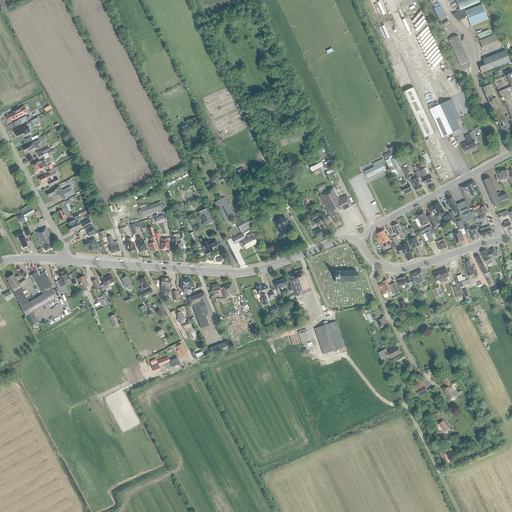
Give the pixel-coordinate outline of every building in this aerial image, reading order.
[(481,2),(480,0),(458,0),(457,1),(460,8),(461,10),(481,2)] [(466,11),(465,9),(461,10),(458,12),(453,14),(460,20),(468,17),(472,26),(488,19),(482,4),(466,11)] [(420,12),(418,15),(415,13),(408,20),(413,25),(423,15),(420,12)] [(388,36),(393,34),(387,21),(377,26),(382,35),(386,32),(388,36)] [(479,39),(490,35),(488,29),(477,33),(479,39)] [(479,41),(483,50),(501,42),(497,34),(479,41)] [(449,41),(460,65),(469,61),(458,37),(449,41)] [(484,59),(486,65),(481,67),(483,73),(487,72),(511,62),(506,50),(484,59)] [(500,68),(494,70),(497,77),(503,75),(500,68)] [(511,118),(511,120),(511,122),(511,72),(494,81),(503,101),(505,101),(506,103),(504,104),(505,108),(507,107),(511,117),(511,118)] [(483,88),(493,110),(488,112),(493,122),(498,120),(504,134),(511,131),(491,84),(483,88)] [(404,92),(424,138),(434,133),(414,88),(404,92)] [(456,120),(460,119),(451,100),(430,109),(442,137),(460,129),(456,120)] [(13,113),(6,117),(7,118),(6,118),(7,120),(8,120),(8,121),(9,121),(9,122),(12,120),(13,120),(16,119),(27,113),(24,107),(12,112),(13,113)] [(20,125),(28,120),(27,118),(26,116),(18,120),(20,125)] [(32,126),(39,122),(37,118),(30,122),(32,126)] [(26,125),(14,131),(17,137),(23,133),(24,135),(30,132),(26,125)] [(469,133),(470,134),(465,136),(467,142),(461,145),(464,152),(470,149),(470,150),(477,147),(474,139),(476,138),(473,131),(469,133)] [(22,148),(24,152),(28,150),(29,152),(39,147),(37,144),(40,143),(38,140),(32,143),(29,145),(22,148)] [(390,152),(383,155),(385,160),(389,158),(398,154),(395,147),(389,149),(390,152)] [(43,155),(45,159),(40,161),(39,160),(36,161),(37,162),(31,165),(35,173),(40,170),(41,171),(44,169),(42,167),(49,164),(46,158),(49,157),(47,153),(43,155)] [(422,156),(426,164),(431,162),(427,154),(422,156)] [(398,157),(390,160),(395,170),(402,166),(398,157)] [(365,172),(368,178),(384,170),(385,171),(388,170),(383,159),(373,164),(374,167),(365,172)] [(318,164),(310,168),(312,172),(320,168),(318,164)] [(420,171),(426,185),(433,182),(429,173),(427,174),(425,169),(426,169),(425,168),(420,171)] [(498,173),(501,181),(508,178),(511,186),(511,185),(511,178),(511,177),(510,178),(507,170),(498,173)] [(413,175),(409,177),(415,190),(422,187),(418,178),(421,177),(418,171),(414,173),(417,179),(415,180),(413,175)] [(41,183),(45,181),(45,182),(47,181),(50,186),(58,182),(57,178),(52,181),(50,178),(48,175),(46,176),(46,175),(45,176),(44,175),(38,178),(41,183)] [(483,181),(494,206),(508,200),(505,193),(501,195),(500,192),(497,193),(490,178),(483,181)] [(403,191),(405,194),(408,193),(409,193),(411,192),(412,192),(412,191),(409,185),(407,186),(405,181),(400,184),(401,186),(398,188),(400,192),(403,191)] [(460,187),(468,204),(472,202),(467,192),(470,191),(472,196),(479,193),(473,181),(460,187)] [(323,184),(316,188),(320,194),(326,191),(323,184)] [(53,198),(63,192),(59,186),(46,193),(46,194),(46,195),(47,196),(48,197),(52,195),(53,198)] [(319,195),(325,206),(330,203),(334,210),(335,209),(337,213),(339,212),(339,211),(342,209),(343,210),(352,205),(347,195),(340,199),(334,187),(326,191),(320,194),(319,195)] [(72,191),(62,196),(64,200),(73,195),(72,191)] [(234,218),(241,233),(253,226),(246,214),(239,218),(238,216),(235,218),(224,197),(215,202),(226,223),(234,218)] [(448,200),(447,200),(449,204),(448,204),(450,208),(452,207),(454,211),(458,209),(456,205),(452,198),(449,199),(448,199),(448,200)] [(64,215),(67,214),(66,213),(71,211),(68,204),(71,202),(69,200),(64,202),(59,204),(62,210),(57,212),(61,221),(66,218),(64,215)] [(473,219),(466,201),(456,205),(458,209),(460,213),(459,214),(460,217),(462,221),(463,223),(473,219)] [(141,208),(141,210),(138,211),(140,216),(142,215),(143,217),(162,210),(160,202),(141,208)] [(330,203),(325,206),(328,213),(329,215),(330,215),(335,223),(340,220),(337,213),(335,209),(334,210),(330,203)] [(439,203),(432,206),(434,210),(433,210),(437,217),(445,213),(441,206),(440,207),(439,203)] [(23,217),(34,212),(30,206),(20,211),(23,217)] [(480,209),(478,210),(478,209),(474,211),(475,213),(478,212),(480,216),(487,212),(484,207),(480,209)] [(199,213),(205,226),(214,221),(208,208),(199,213)] [(423,212),(416,215),(418,219),(421,226),(422,226),(429,223),(428,221),(426,217),(423,212)] [(445,224),(453,220),(449,213),(441,217),(445,224)] [(155,218),(156,223),(167,220),(165,215),(155,218)] [(431,215),(428,217),(429,220),(430,222),(434,229),(437,227),(433,218),(431,215)] [(274,221),(282,236),(290,231),(285,222),(287,221),(284,216),(274,221)] [(455,223),(456,223),(459,230),(464,228),(460,217),(454,220),(455,223)] [(81,223),(84,230),(92,226),(92,225),(89,220),(89,219),(81,223)] [(67,227),(70,233),(78,229),(77,226),(80,225),(78,222),(75,224),(74,220),(67,224),(68,226),(67,227)] [(402,233),(398,225),(393,227),(395,232),(394,233),(396,236),(399,235),(400,239),(403,237),(402,234),(402,233)] [(492,234),(490,226),(480,229),(480,231),(482,237),(492,234)] [(85,230),(88,237),(96,233),(93,227),(85,230)] [(316,229),(313,231),(316,238),(323,234),(319,227),(319,228),(316,229)] [(410,240),(413,248),(419,246),(416,237),(416,238),(414,234),(415,233),(412,227),(409,228),(411,235),(412,234),(413,238),(410,240)] [(42,245),(45,251),(54,247),(51,242),(53,242),(47,228),(35,233),(41,246),(42,245)] [(477,238),(480,237),(477,228),(470,230),(473,240),(477,239),(477,238)] [(426,233),(430,243),(435,241),(431,234),(435,232),(434,229),(430,231),(430,232),(426,233)] [(21,238),(19,239),(23,248),(28,246),(24,237),(23,235),(22,230),(14,233),(16,238),(21,236),(21,238)] [(189,234),(188,234),(193,246),(198,243),(194,231),(189,233),(189,234)] [(379,238),(378,238),(380,243),(382,242),(384,248),(391,244),(387,235),(386,236),(384,231),(377,234),(379,238)] [(173,239),(173,247),(181,247),(180,241),(180,238),(179,239),(178,232),(173,232),(174,236),(175,236),(175,239),(173,239)] [(455,241),(456,241),(457,243),(464,241),(462,235),(461,232),(453,234),(455,241)] [(245,238),(243,234),(232,239),(235,244),(245,238)] [(256,243),(253,236),(251,236),(250,234),(247,236),(248,238),(240,243),(243,249),(245,247),(246,248),(256,243)] [(109,244),(110,243),(110,245),(109,246),(111,254),(119,251),(116,243),(113,244),(111,236),(107,237),(109,244)] [(146,250),(147,249),(147,248),(147,249),(144,241),(142,241),(140,236),(136,238),(138,242),(137,243),(140,251),(140,253),(144,251),(144,250),(146,249),(146,250)] [(154,237),(149,239),(151,243),(149,244),(150,247),(151,247),(153,252),(155,251),(158,250),(154,237)] [(201,243),(200,243),(202,250),(203,249),(205,254),(210,252),(212,251),(212,249),(216,247),(214,243),(217,242),(216,238),(209,241),(209,240),(205,242),(203,237),(202,238),(199,239),(201,243)] [(84,243),(84,245),(86,247),(87,248),(88,247),(89,251),(94,249),(95,250),(98,249),(96,244),(94,238),(87,241),(87,242),(84,243)] [(165,249),(169,249),(168,241),(167,238),(161,239),(161,242),(162,249),(163,249),(163,250),(165,249)] [(437,242),(440,250),(443,249),(445,249),(446,249),(446,248),(447,248),(444,239),(437,242)] [(407,243),(398,246),(400,251),(403,250),(404,250),(405,252),(404,252),(405,255),(406,255),(408,260),(409,259),(409,260),(413,259),(410,250),(407,243)] [(481,252),(485,262),(486,265),(493,262),(491,258),(497,256),(494,249),(488,252),(487,250),(484,251),(481,252)] [(474,255),(478,264),(479,264),(480,267),(482,272),(484,275),(488,273),(486,270),(484,265),(483,265),(483,264),(482,262),(478,253),(474,255)] [(464,267),(467,275),(467,277),(475,274),(475,272),(473,268),(472,268),(469,261),(464,263),(465,266),(464,267)] [(291,280),(295,292),(297,296),(307,292),(311,291),(302,269),(289,274),(290,275),(289,275),(290,277),(292,280),(291,280)] [(440,280),(441,282),(447,280),(446,277),(449,276),(446,269),(439,271),(439,272),(434,274),(436,281),(440,280)] [(69,278),(68,275),(66,270),(58,273),(61,279),(57,280),(60,286),(67,283),(65,280),(69,278)] [(426,280),(421,270),(410,275),(415,285),(416,284),(418,288),(423,286),(421,282),(426,280)] [(355,283),(358,279),(358,274),(355,271),(335,271),(335,275),(335,279),(335,283),(355,283)] [(23,292),(18,284),(19,284),(13,274),(6,278),(9,284),(11,289),(11,288),(19,302),(18,302),(21,307),(20,307),(26,316),(32,313),(57,298),(52,289),(51,289),(50,286),(52,285),(45,272),(39,275),(37,272),(31,276),(40,292),(41,292),(42,294),(28,302),(23,292)] [(114,282),(111,275),(101,280),(103,284),(101,285),(103,290),(110,287),(108,284),(114,282)] [(81,289),(83,291),(86,290),(85,287),(88,285),(84,276),(77,279),(81,289)] [(126,287),(128,286),(130,290),(132,289),(130,285),(131,284),(126,276),(121,279),(126,287)] [(408,276),(398,280),(401,286),(402,290),(406,289),(409,287),(408,284),(410,283),(408,276)] [(149,288),(148,286),(144,277),(138,280),(142,288),(139,289),(143,296),(152,292),(150,287),(149,288)] [(161,285),(161,292),(164,292),(164,300),(169,300),(169,296),(170,296),(169,291),(169,288),(170,288),(170,279),(162,278),(161,285)] [(280,288),(281,290),(281,291),(283,295),(288,293),(287,288),(286,289),(285,286),(287,285),(285,278),(274,282),(277,289),(280,288)] [(183,289),(183,292),(183,294),(187,294),(187,292),(187,289),(190,289),(191,280),(181,279),(180,289),(183,289)] [(383,293),(384,292),(389,290),(391,295),(399,293),(395,283),(389,286),(387,281),(386,281),(383,282),(383,283),(380,284),(383,293)] [(218,284),(211,286),(213,292),(214,294),(220,293),(220,290),(221,289),(224,300),(236,296),(232,284),(219,287),(218,284)] [(257,287),(257,288),(263,306),(268,304),(264,292),(268,291),(266,285),(261,287),(260,286),(260,285),(259,285),(258,285),(257,286),(257,287)] [(500,293),(497,286),(491,289),(494,296),(500,293)] [(3,295),(7,301),(14,297),(10,291),(3,295)] [(203,292),(188,298),(190,305),(191,305),(191,307),(193,307),(196,316),(201,328),(209,325),(205,317),(212,314),(203,292)] [(105,298),(100,300),(103,306),(108,304),(105,298)] [(134,300),(137,308),(143,306),(140,298),(134,300)] [(407,307),(403,299),(398,302),(402,309),(407,307)] [(144,305),(139,308),(142,314),(147,311),(144,305)] [(276,306),(269,309),(271,314),(278,311),(276,306)] [(437,313),(434,307),(429,310),(431,315),(437,313)] [(370,314),(377,330),(388,325),(384,315),(381,317),(378,310),(370,314)] [(184,330),(185,329),(188,335),(191,334),(192,338),(196,336),(190,320),(188,321),(187,321),(184,322),(183,320),(185,319),(183,314),(181,315),(180,312),(176,314),(178,318),(177,319),(178,322),(180,321),(184,330)] [(29,323),(36,319),(32,313),(26,316),(29,323)] [(109,317),(115,329),(121,326),(115,314),(109,317)] [(314,328),(323,354),(345,347),(335,321),(314,328)] [(298,334),(302,344),(310,341),(306,331),(298,334)] [(210,348),(213,355),(231,348),(228,340),(210,348)] [(186,354),(181,344),(176,346),(178,350),(176,351),(179,357),(186,354)] [(384,352),(383,350),(378,352),(382,360),(386,358),(390,356),(391,359),(397,356),(396,354),(400,352),(398,347),(392,350),(391,349),(384,352)] [(405,359),(403,355),(401,357),(400,356),(395,359),(397,364),(401,363),(400,361),(405,359)] [(168,357),(157,362),(157,363),(158,366),(160,369),(160,370),(161,372),(180,364),(177,358),(169,361),(168,357)] [(446,397),(448,401),(458,396),(456,392),(451,383),(450,384),(447,378),(442,381),(445,386),(441,388),(446,397)] [(425,387),(416,391),(419,395),(427,391),(425,387)]
